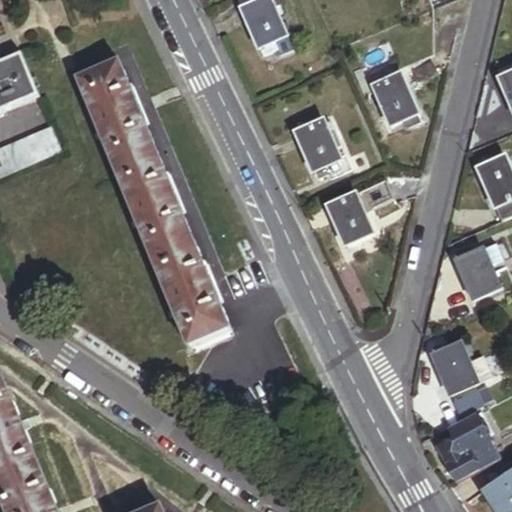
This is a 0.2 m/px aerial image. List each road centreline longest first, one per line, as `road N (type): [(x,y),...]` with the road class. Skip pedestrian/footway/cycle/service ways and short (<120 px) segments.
road 1 (tertiary): [(175,0),(361,389)]
road 2 (residential): [(486,0),(402,351),(361,389)]
road 3 (residential): [(0,316),(288,511)]
road 4 (unknown): [(316,294),(258,341),(200,370)]
road 5 (tertiary): [(361,389),(423,511)]
